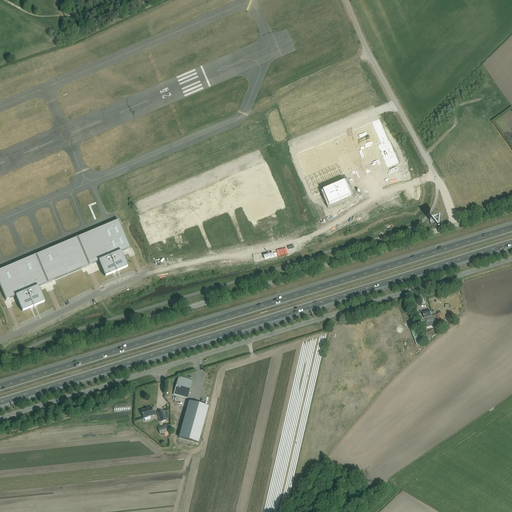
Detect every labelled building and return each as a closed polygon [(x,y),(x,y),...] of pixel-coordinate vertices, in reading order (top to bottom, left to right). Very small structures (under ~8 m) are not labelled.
[(379,115),(291,150),(309,198),(323,193),(329,207),(352,197),(344,175),(382,158),(387,169),(399,164),(379,115)] [(265,164),(140,217),(152,245),(162,241),(168,255),(190,246),(184,231),(244,206),(255,234),(278,225),(272,210),(282,206),(265,164)] [(119,221),(0,270),(0,286),(6,301),(15,297),(22,311),(44,302),(38,287),(98,262),(104,276),(127,267),(121,252),(130,248),(119,221)] [(433,320),(430,311),(422,313),(425,322),(433,320)] [(439,332),(437,328),(425,333),(428,341),(437,337),(435,334),(439,332)] [(178,377),(173,395),(187,399),(192,380),(178,377)] [(189,402),(179,438),(198,443),(208,407),(189,402)] [(154,415),(151,407),(140,411),(143,418),(154,415)] [(166,421),(163,411),(157,413),(160,423),(166,421)] [(169,432),(168,426),(161,428),(163,434),(169,432)]
